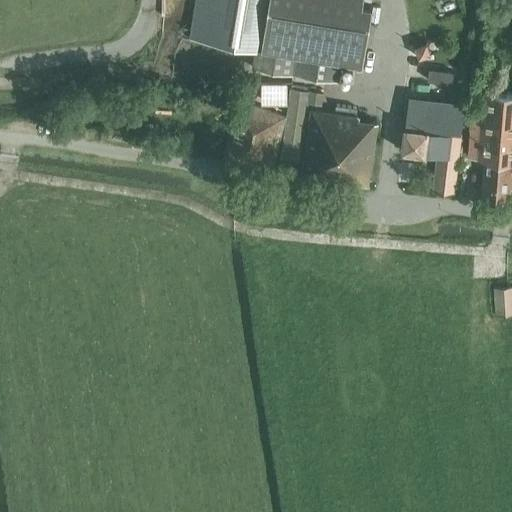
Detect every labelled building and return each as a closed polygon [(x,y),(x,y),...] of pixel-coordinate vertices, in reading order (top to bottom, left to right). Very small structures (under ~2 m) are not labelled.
[(196,0),(190,37),(256,48),(265,0),(196,0)] [(364,0),(265,0),(256,48),(252,68),(340,81),(343,63),(364,66),(374,5),(364,3),(364,0)] [(322,105),(324,93),(292,88),(282,160),(299,162),(308,103),(322,105)] [(244,90),(242,96),(254,101),(254,94),(244,90)] [(511,92),(484,91),(482,120),(471,119),(468,158),(485,159),(482,196),(510,199),(511,168),(511,92)] [(454,193),(465,103),(409,96),(406,125),(405,125),(402,150),(438,155),(434,191),(454,193)] [(273,170),(286,116),(240,100),(223,159),(273,170)] [(368,184),(378,122),(359,119),(359,116),(312,109),(302,174),(368,184)] [(498,318),(511,316),(511,289),(495,291),(498,318)]
